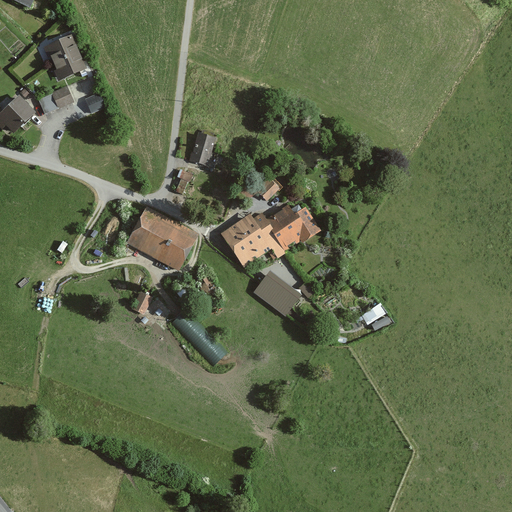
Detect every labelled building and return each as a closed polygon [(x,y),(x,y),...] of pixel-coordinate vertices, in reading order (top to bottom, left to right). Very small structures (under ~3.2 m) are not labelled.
[(36,0),(8,0),(32,10),(36,0)] [(71,39),(44,50),(51,66),(58,83),(85,72),(81,63),(75,49),(71,39)] [(74,104),(68,89),(53,95),(59,110),(74,104)] [(107,107),(102,93),(87,98),(92,112),(107,107)] [(59,110),(53,95),(39,102),(45,116),(59,110)] [(28,107),(18,98),(0,115),(0,128),(1,130),(6,126),(16,136),(36,116),(28,107)] [(192,162),(208,167),(216,140),(201,135),(192,162)] [(273,200),(285,188),(275,179),(264,191),(273,200)] [(284,258),(324,230),(303,198),(270,221),(263,211),(226,237),(248,267),(277,247),(284,258)] [(152,208),(133,242),(185,272),(204,238),(152,208)] [(303,298),(270,274),(263,283),(254,294),(287,319),(303,298)] [(150,299),(139,294),(132,308),(143,313),(150,299)] [(367,322),(387,315),(383,304),(363,311),(367,322)] [(231,348),(192,310),(176,326),(215,365),(231,348)]
